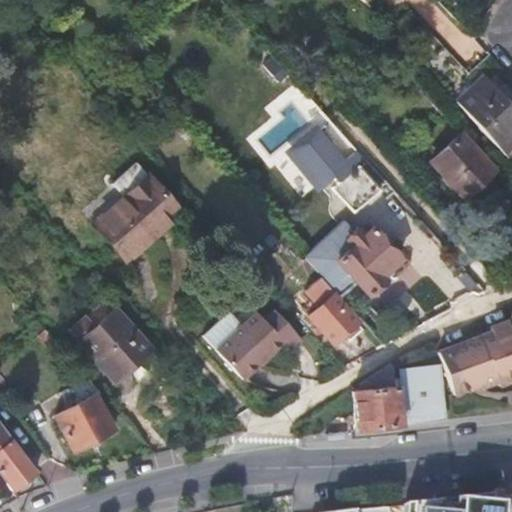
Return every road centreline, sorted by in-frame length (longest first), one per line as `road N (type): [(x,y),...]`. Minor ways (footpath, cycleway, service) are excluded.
road 1 (residential): [(232,468),(279,419),(511,288)]
road 2 (secondary): [(511,441),(232,468)]
road 3 (secondary): [(232,468),(71,511)]
